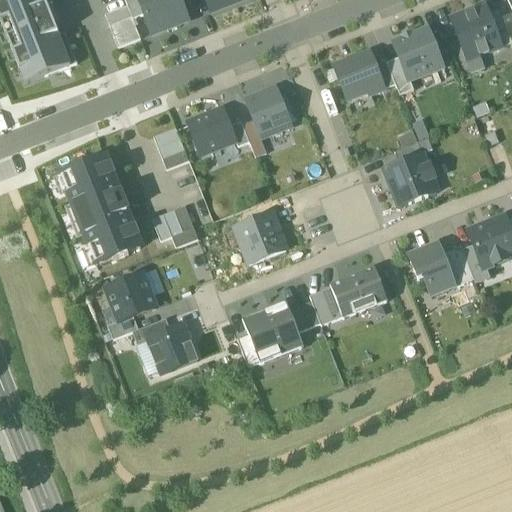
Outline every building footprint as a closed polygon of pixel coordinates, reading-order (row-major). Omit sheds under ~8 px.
[(52,6),(50,0),(0,0),(0,24),(25,88),(77,67),(64,36),(58,39),(46,8),(52,6)] [(132,22),(143,18),(136,0),(123,0),(127,10),(132,22)] [(151,38),(188,24),(179,2),(178,0),(136,0),(143,18),(151,38)] [(205,0),(211,15),(246,1),(245,0),(205,0)] [(105,18),(118,51),(140,42),(132,22),(127,10),(105,18)] [(487,18),(484,11),(473,15),(474,18),(452,27),(467,65),(479,60),(501,52),(487,18)] [(499,14),(487,18),(501,52),(511,47),(501,21),(499,14)] [(451,24),(452,27),(474,18),(473,15),(451,24)] [(511,16),(501,21),(511,47),(511,16)] [(408,84),(409,83),(441,71),(426,33),(393,46),(399,61),(408,84)] [(369,99),(383,93),(375,71),(369,56),(334,70),(347,104),(368,96),(369,99)] [(479,60),(467,65),(465,66),(470,78),(484,73),(479,60)] [(399,61),(386,66),(394,89),(399,100),(413,94),(409,83),(408,84),(399,61)] [(386,66),(375,71),(383,93),(394,89),(386,66)] [(285,118),(280,104),(275,92),(245,104),(253,124),(260,142),(290,130),(285,118)] [(280,104),(285,118),(290,116),(285,102),(280,104)] [(199,159),(235,145),(230,130),(223,114),(186,128),(199,159)] [(260,142),(253,124),(242,129),(249,146),(255,162),(266,157),(260,142)] [(240,126),(230,130),(235,145),(238,151),(249,146),(242,129),(240,126)] [(175,132),(153,141),(166,174),(188,165),(175,132)] [(411,136),(398,142),(401,151),(415,145),(411,136)] [(398,167),(422,158),(432,154),(427,143),(394,156),(398,167)] [(398,167),(384,172),(399,212),(437,197),(432,184),(436,183),(430,169),(427,170),(422,158),(398,167)] [(114,183),(105,162),(92,167),(91,165),(76,171),(77,173),(60,179),(72,208),(85,239),(84,240),(96,269),(112,262),(113,264),(128,258),(127,256),(140,251),(132,229),(131,229),(113,184),(114,183)] [(175,252),(198,244),(184,210),(152,223),(160,245),(171,241),(175,252)] [(248,268),(285,254),(271,217),(234,231),(248,268)] [(511,261),(511,240),(504,220),(467,234),(473,249),(482,273),(486,272),(511,261)] [(430,300),(455,291),(441,258),(437,246),(407,258),(417,283),(423,281),(430,300)] [(473,249),(461,253),(473,284),(475,287),(489,281),(486,272),(482,273),(473,249)] [(441,258),(455,291),(473,284),(461,253),(460,250),(441,258)] [(329,289),(330,291),(342,321),(342,322),(387,304),(374,271),(329,289)] [(105,293),(118,325),(118,326),(133,320),(155,312),(142,278),(105,293)] [(342,321),(330,291),(309,300),(311,305),(320,328),(321,329),(342,321)] [(311,305),(289,314),(297,336),(320,328),(311,305)] [(242,323),(247,338),(259,367),(303,350),(297,336),(289,314),(285,306),(242,323)] [(118,326),(118,325),(107,329),(112,344),(132,336),(138,333),(133,320),(118,326)] [(170,335),(165,323),(138,333),(132,336),(137,349),(148,345),(148,344),(170,335)] [(197,364),(183,330),(170,335),(148,344),(148,345),(151,353),(150,354),(156,369),(157,369),(161,378),(197,364)] [(248,371),(259,367),(247,338),(236,342),(248,371)]
